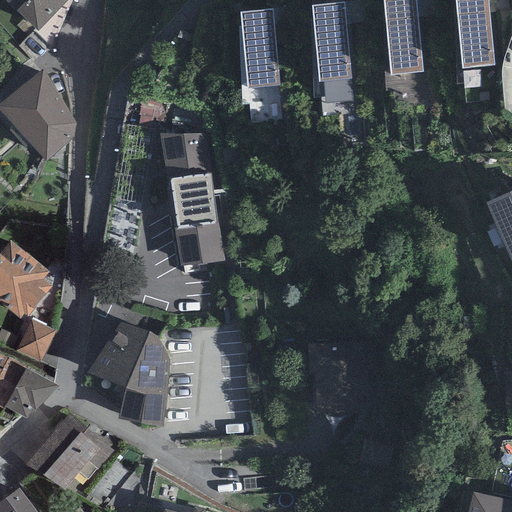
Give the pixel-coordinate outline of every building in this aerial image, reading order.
[(69,2),(66,0),(2,0),(37,34),(69,2)] [(417,0),(384,0),(392,76),(424,73),(417,0)] [(487,0),(455,0),(462,69),(494,66),(487,0)] [(344,5),(311,8),(319,84),(351,81),(344,5)] [(271,11),(239,14),(246,90),(279,87),(271,11)] [(41,74),(0,104),(0,115),(45,164),(72,140),(75,125),(41,74)] [(209,134),(154,135),(176,270),(225,263),(209,134)] [(511,192),(484,206),(511,263),(511,192)] [(118,203),(110,248),(133,253),(141,208),(118,203)] [(49,275),(10,244),(0,255),(0,306),(19,321),(22,317),(27,321),(52,290),(43,283),(49,275)] [(56,332),(32,320),(16,351),(41,363),(56,332)] [(158,339),(121,325),(87,376),(126,391),(118,421),(163,428),(171,364),(158,339)] [(373,344),(306,347),(307,376),(314,376),(315,414),(364,412),(363,396),(368,396),(367,368),(374,368),(373,344)] [(24,369),(5,361),(0,371),(0,407),(2,409),(24,369)] [(58,387),(24,369),(2,409),(26,421),(32,412),(35,412),(58,387)] [(114,451),(69,415),(26,467),(65,492),(79,474),(87,481),(114,451)] [(395,446),(365,437),(358,463),(388,471),(395,446)] [(0,511),(34,511),(18,490),(0,503),(0,511)] [(468,511),(511,511),(511,501),(472,493),(468,511)]
